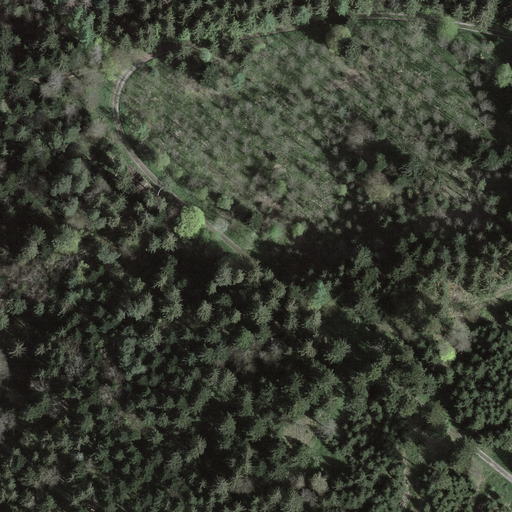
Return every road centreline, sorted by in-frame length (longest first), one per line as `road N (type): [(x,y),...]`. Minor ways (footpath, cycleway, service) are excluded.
road 1 (track): [(437,20),(340,17),(165,48),(122,76),(115,115),(132,156),(149,173),(511,478)]
road 2 (track): [(98,511),(0,432)]
